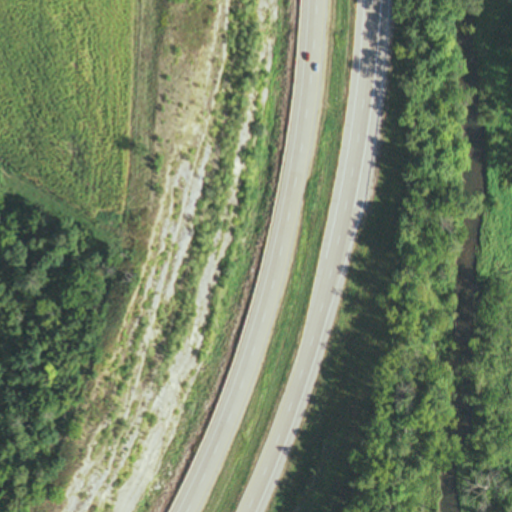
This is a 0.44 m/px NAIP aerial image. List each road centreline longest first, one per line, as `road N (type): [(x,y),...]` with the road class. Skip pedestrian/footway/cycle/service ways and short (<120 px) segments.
road 1 (trunk): [(316,0),(301,138),(267,294),(229,412),(183,511)]
road 2 (trunk): [(248,511),(338,247),(375,0)]
